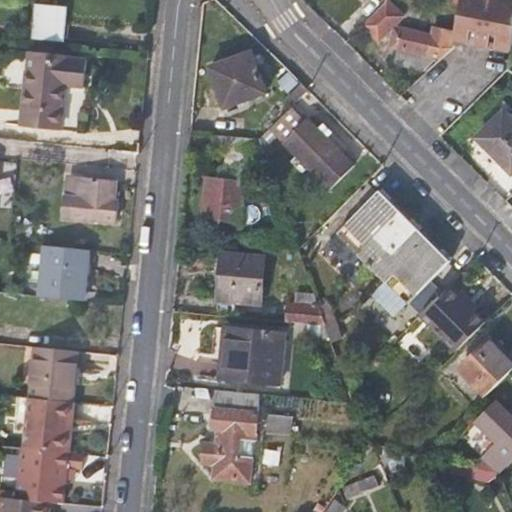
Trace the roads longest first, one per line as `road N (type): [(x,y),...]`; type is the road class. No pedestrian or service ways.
road 1 (residential): [(181,0),(127,511)]
road 2 (residential): [(511,247),(292,30),(276,0)]
road 3 (unknown): [(164,147),(8,134)]
